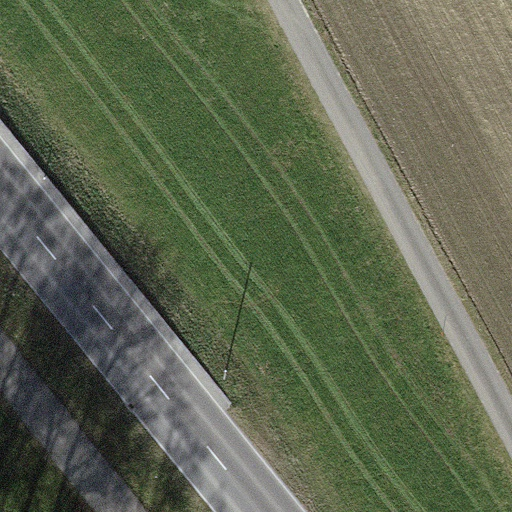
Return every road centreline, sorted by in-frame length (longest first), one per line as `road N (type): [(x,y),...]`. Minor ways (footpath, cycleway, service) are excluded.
road 1 (unclassified): [(511,418),(291,0)]
road 2 (primary): [(0,188),(260,511)]
